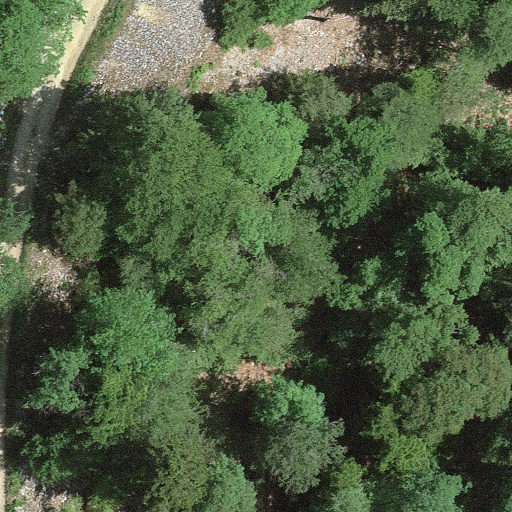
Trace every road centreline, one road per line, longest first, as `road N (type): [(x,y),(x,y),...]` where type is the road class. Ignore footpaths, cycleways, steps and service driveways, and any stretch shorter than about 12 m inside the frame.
road 1 (track): [(484,511),(467,418),(466,286),(381,397),(313,511)]
road 2 (track): [(0,387),(14,226),(86,0)]
